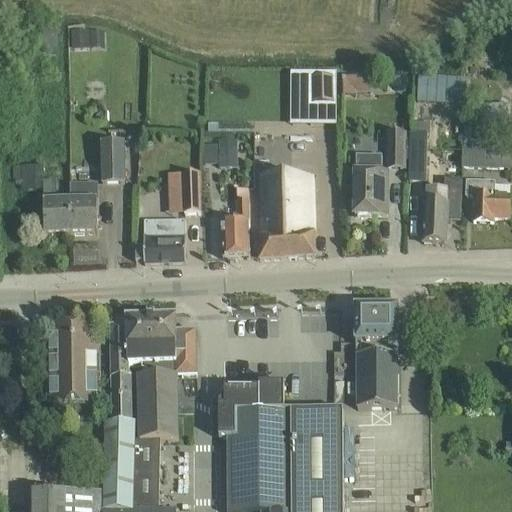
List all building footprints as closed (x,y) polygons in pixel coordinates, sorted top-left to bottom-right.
[(34,30),(33,56),(55,58),(56,32),(34,30)] [(72,32),(72,51),(88,51),(88,32),(72,32)] [(303,95),(308,83),(282,73),(277,86),(303,95)] [(343,95),(373,95),(373,78),(343,78),(343,95)] [(434,93),(457,94),(458,83),(435,82),(434,93)] [(315,110),(334,110),(334,83),(315,84),(315,110)] [(425,186),(426,147),(427,138),(428,138),(429,126),(412,125),(412,136),(409,136),(407,186),(425,186)] [(402,172),(403,138),(387,138),(387,172),(402,172)] [(220,143),(220,160),(238,160),(238,143),(220,143)] [(124,185),(124,145),(102,145),(102,185),(124,185)] [(203,166),(217,166),(216,147),(203,147),(203,166)] [(511,154),(494,154),(463,153),(463,169),(511,170),(511,154)] [(356,159),(355,198),(355,218),(387,218),(387,175),(381,175),(381,159),(356,159)] [(43,169),(21,170),(21,192),(43,191),(43,184),(43,169)] [(199,177),(184,177),(184,191),(184,217),(199,217),(199,191),(199,177)] [(258,242),(258,243),(259,263),(315,260),(311,179),(261,181),(263,241),(258,242)] [(446,182),(445,193),(426,192),(426,204),(421,204),(420,220),(424,220),(423,245),(445,246),(446,229),(450,229),(451,224),(460,224),(462,183),(446,182)] [(96,183),(70,183),(70,202),(71,237),(97,236),(97,216),(96,183)] [(54,184),(43,184),(43,191),(44,217),(44,237),(71,237),(70,202),(54,202),(54,184)] [(511,188),(494,188),(494,185),(467,184),(466,199),(474,199),(473,224),(493,225),(493,221),(509,221),(510,199),(511,199),(511,188)] [(221,228),(222,241),(223,261),(250,260),(249,240),(247,194),(234,194),(235,227),(221,228)] [(159,221),(160,204),(147,204),(146,221),(159,221)] [(144,248),(135,248),(135,264),(144,263),(144,267),(185,266),(185,264),(185,246),(185,236),(184,224),(143,224),(144,236),(144,248)] [(398,310),(355,310),(355,346),(361,346),(361,356),(357,356),(357,412),(398,411),(397,356),(393,356),(393,346),(398,346),(398,310)] [(127,329),(110,329),(110,350),(113,425),(106,426),(104,497),(103,511),(159,511),(160,443),(178,442),(176,378),(182,378),(182,388),(197,388),(196,354),(195,334),(175,335),(175,323),(127,324),(127,329)] [(99,407),(98,348),(98,328),(48,329),(49,409),(84,409),(84,425),(101,424),(101,407),(99,407)] [(344,511),(343,413),(284,413),(284,387),(259,387),(259,391),(225,391),(225,401),(222,401),(219,405),(219,441),(228,441),(227,511),(344,511)] [(103,511),(104,497),(33,496),(33,511),(103,511)]
